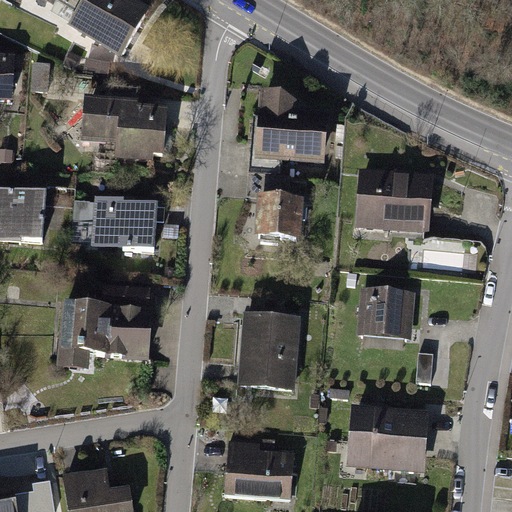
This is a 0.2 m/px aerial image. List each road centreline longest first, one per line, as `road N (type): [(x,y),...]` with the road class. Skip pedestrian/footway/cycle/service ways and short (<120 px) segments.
road 1 (residential): [(242,0),(215,55),(189,408)]
road 2 (tertiary): [(246,0),(511,143)]
road 3 (residential): [(511,247),(480,394),(469,511)]
road 4 (residential): [(189,408),(0,440)]
